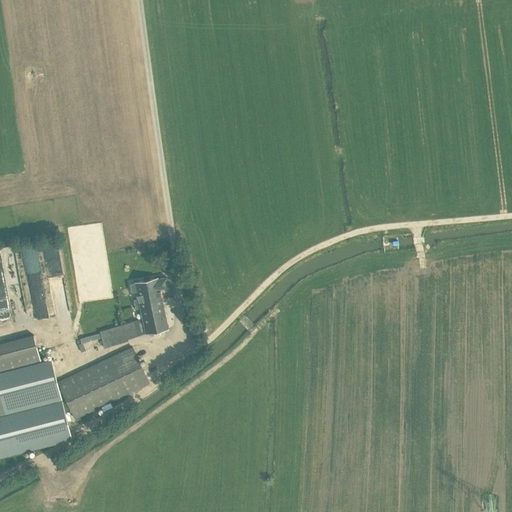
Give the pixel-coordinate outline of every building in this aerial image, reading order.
[(32,296),(44,294),(41,273),(28,275),(32,296)] [(80,337),(86,355),(107,349),(106,347),(128,340),(128,338),(138,335),(168,328),(160,288),(168,287),(166,277),(158,278),(158,277),(135,282),(138,298),(133,299),(135,308),(140,307),(143,318),(80,337)] [(0,343),(0,370),(41,360),(34,334),(0,343)] [(75,418),(149,383),(132,347),(58,382),(75,418)] [(0,453),(70,436),(51,361),(0,374),(0,453)]
